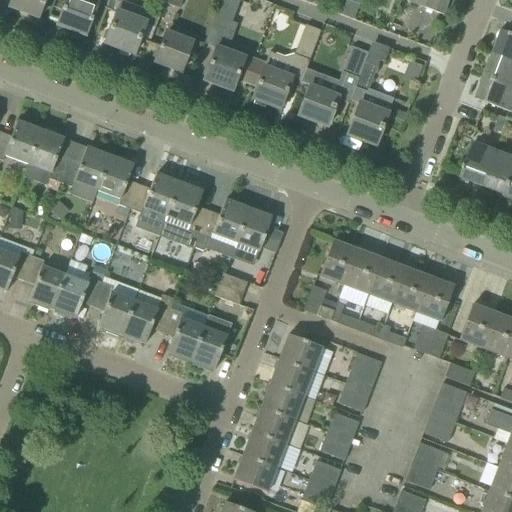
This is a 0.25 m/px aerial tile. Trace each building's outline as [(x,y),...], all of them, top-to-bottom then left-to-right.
[(45,0),(11,0),(9,8),(38,19),(45,0)] [(66,0),(56,26),(85,37),(97,5),(98,0),(84,0),(83,0),(66,0)] [(165,0),(164,4),(179,10),(182,0),(165,0)] [(221,50),(239,2),(233,0),(220,0),(204,44),(216,48),(203,82),(232,93),(245,59),(221,50)] [(348,0),(342,16),(354,21),(361,0),(348,0)] [(449,0),(401,0),(444,16),(449,0)] [(133,56),(146,24),(150,12),(121,2),(105,45),(133,56)] [(299,59),(294,73),(303,76),(320,33),(305,27),(294,57),(299,59)] [(494,55),(511,61),(511,34),(503,31),(494,55)] [(154,64),(181,74),(192,44),(166,34),(154,64)] [(351,48),(338,84),(334,93),(343,96),(340,103),(348,105),(364,64),(367,54),(351,48)] [(511,61),(494,55),(486,77),(511,86),(511,61)] [(377,69),(364,64),(348,105),(357,109),(347,136),(375,147),(393,100),(368,91),(377,69)] [(264,68),(257,85),(252,100),(280,111),(292,79),(264,68)] [(314,75),(306,72),(301,85),(309,88),(309,87),(314,75)] [(511,86),(486,77),(477,100),(511,113),(511,86)] [(309,87),(309,88),(298,118),(326,128),(338,98),(309,87)] [(504,135),(509,121),(500,118),(495,132),(504,135)] [(11,138),(0,134),(0,161),(2,163),(4,157),(27,166),(41,130),(21,122),(20,124),(17,123),(11,138)] [(41,130),(27,166),(50,175),(48,180),(60,185),(69,160),(58,156),(64,141),(60,139),(61,137),(41,130)] [(484,188),(498,153),(474,144),(461,179),(484,188)] [(74,183),(97,192),(110,156),(90,148),(89,150),(86,149),(80,164),(69,160),(60,185),(71,189),(74,183)] [(484,188),(507,196),(511,182),(511,158),(498,153),(484,188)] [(130,164),(110,156),(97,192),(120,201),(118,206),(129,211),(138,186),(127,182),(133,167),(129,166),(130,164)] [(150,191),(138,186),(129,211),(141,215),(143,209),(166,218),(179,182),(159,175),(159,177),(155,175),(150,191)] [(189,227),(187,232),(181,246),(193,251),(194,249),(208,212),(196,208),(202,193),(199,192),(199,190),(179,182),(166,218),(189,227)] [(206,251),(212,235),(235,244),(249,208),(229,201),(228,203),(225,202),(219,217),(208,212),(194,249),(202,253),(206,251)] [(269,216),(249,208),(235,244),(259,253),(271,219),(268,218),(269,216)] [(319,278),(343,287),(357,252),(332,242),(319,278)] [(23,282),(32,258),(20,254),(18,259),(0,252),(0,293),(2,294),(2,292),(6,293),(11,278),(23,282)] [(381,261),(357,252),(343,287),(367,296),(381,261)] [(32,258),(23,282),(34,287),(28,302),(32,303),(31,305),(51,313),(64,277),(41,268),(43,262),(32,258)] [(247,278),(251,261),(232,258),(229,274),(247,278)] [(367,296),(391,305),(405,270),(381,261),(367,296)] [(391,305),(415,314),(429,279),(405,270),(391,305)] [(222,275),(218,286),(242,296),(247,284),(222,275)] [(92,309),(101,284),(90,280),(87,285),(64,277),(51,313),(71,320),(72,318),(75,320),(81,304),(92,309)] [(453,288),(429,279),(415,314),(440,324),(453,288)] [(120,339),(134,303),(111,294),(113,289),(101,284),(92,309),(103,313),(97,328),(101,329),(100,331),(120,339)] [(238,307),(242,296),(218,286),(214,298),(238,307)] [(320,308),(323,300),(326,293),(312,288),(303,312),(316,317),(320,308)] [(157,312),(134,303),(120,339),(140,346),(141,344),(144,346),(150,331),(161,335),(170,310),(174,301),(162,297),(157,312)] [(483,351),(496,315),(472,306),(458,342),(483,351)] [(320,308),(316,317),(330,322),(334,313),(320,308)] [(189,365),(203,329),(180,320),(182,315),(170,310),(161,335),(172,339),(167,354),(170,355),(169,358),(189,365)] [(507,360),(511,346),(511,321),(496,315),(483,351),(507,360)] [(358,322),(342,316),(339,326),(354,332),(358,322)] [(375,328),(358,322),(354,332),(371,338),(375,328)] [(446,336),(422,327),(413,351),(437,360),(446,336)] [(203,329),(189,365),(209,373),(210,371),(214,372),(226,338),(203,329)] [(405,339),(388,333),(384,343),(402,349),(405,339)] [(288,336),(278,361),(312,374),(321,349),(288,336)] [(355,358),(351,369),(375,379),(380,367),(355,358)] [(303,398),(312,374),(278,361),(269,385),(303,398)] [(445,378),(469,388),(474,374),(450,365),(445,378)] [(371,390),(375,379),(351,369),(347,381),(371,390)] [(347,381),(342,393),(367,402),(371,390),(347,381)] [(269,385),(260,409),(294,422),(303,398),(269,385)] [(442,385),(437,397),(461,407),(466,394),(442,385)] [(499,398),(511,403),(511,393),(503,390),(499,398)] [(362,414),(367,402),(342,393),(338,404),(362,414)] [(432,410),(457,419),(461,407),(437,397),(432,410)] [(285,446),(294,422),(260,409),(251,433),(285,446)] [(432,410),(428,422),(452,431),(457,419),(432,410)] [(507,445),(511,446),(511,418),(490,410),(484,425),(510,435),(507,445)] [(334,415),(329,427),(353,437),(358,424),(334,415)] [(452,431),(428,422),(423,434),(447,444),(452,431)] [(349,449),(353,437),(329,427),(324,440),(349,449)] [(242,457),(276,470),(285,446),(251,433),(242,457)] [(344,462),(349,449),(324,440),(320,452),(344,462)] [(438,467),(443,454),(419,445),(414,457),(438,467)] [(511,474),(511,446),(507,445),(497,469),(511,474)] [(267,494),(276,470),(242,457),(233,481),(267,494)] [(414,457),(409,470),(434,479),(438,467),(414,457)] [(316,463),(311,475),(335,484),(340,472),(316,463)] [(511,474),(497,469),(488,493),(511,501),(511,474)] [(429,492),(434,479),(409,470),(404,482),(429,492)] [(331,497),(335,484),(311,475),(306,488),(331,497)] [(326,509),(331,497),(306,488),(301,500),(326,509)] [(511,511),(511,501),(488,493),(481,511),(511,511)] [(400,495),(395,506),(409,511),(421,511),(424,504),(400,495)]
